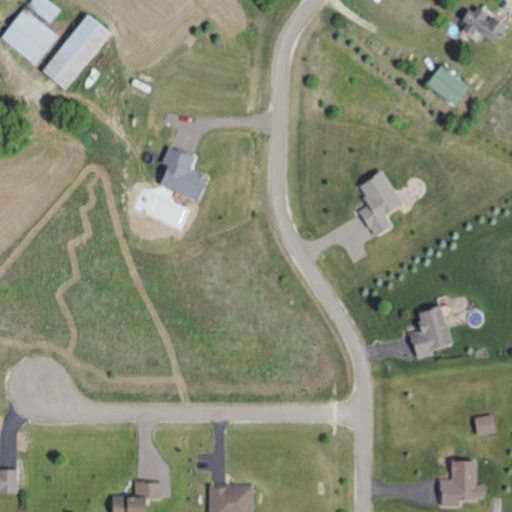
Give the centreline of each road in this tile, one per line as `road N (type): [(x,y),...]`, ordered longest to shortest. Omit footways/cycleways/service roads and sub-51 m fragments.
road 1 (residential): [(316,0),(286,46),(279,77),(276,201),(359,359),(362,511)]
road 2 (residential): [(42,390),(81,414),(362,414)]
